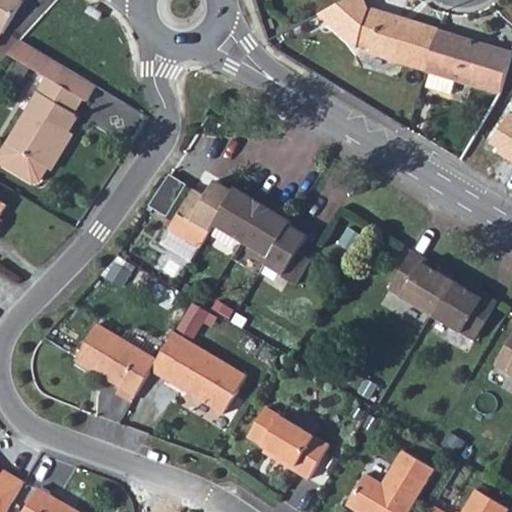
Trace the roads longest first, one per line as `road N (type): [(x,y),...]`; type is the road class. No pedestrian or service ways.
road 1 (residential): [(165,40),(155,69),(168,113),(165,136),(101,229),(12,325),(0,358)]
road 2 (tertiary): [(511,221),(211,32)]
road 3 (residential): [(0,372),(11,404),(33,425),(195,486),(236,511)]
